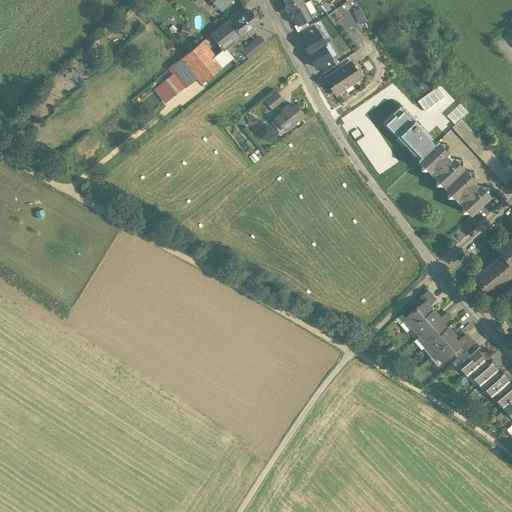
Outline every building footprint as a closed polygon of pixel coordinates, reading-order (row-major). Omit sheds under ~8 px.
[(25,85),(29,88),(105,13),(101,9),(106,4),(104,3),(107,0),(70,0),(52,18),(34,0),(10,0),(8,2),(17,10),(10,17),(31,39),(1,68),(9,76),(5,80),(16,92),(21,88),(21,89),(25,85)] [(194,0),(199,4),(203,0),(211,0),(220,9),(229,0),(194,0)] [(283,0),(287,7),(285,8),(287,13),(304,4),(301,0),(283,0)] [(304,4),(287,13),(290,18),(292,17),(297,25),(297,26),(306,21),(311,18),(304,4)] [(136,9),(147,21),(151,17),(140,6),(136,9)] [(245,6),(236,13),(239,18),(249,10),(245,6)] [(366,21),(360,9),(354,12),(360,25),(366,21)] [(232,24),(231,24),(240,35),(241,36),(246,31),(248,33),(252,30),(250,28),(258,22),(249,10),(239,18),(232,24)] [(236,13),(229,20),(232,24),(239,18),(236,13)] [(229,20),(211,34),(223,49),(229,44),(240,35),(231,24),(232,24),(229,20)] [(306,21),(297,26),(297,25),(294,26),(298,32),(301,30),(308,27),(306,21)] [(308,27),(301,30),(305,38),(316,31),(320,30),(316,23),(308,27)] [(316,31),(301,40),(310,53),(323,45),(324,44),(316,31)] [(267,33),(251,46),(240,55),(235,64),(238,68),(272,40),(267,33)] [(214,56),(202,41),(181,59),(196,77),(201,84),(223,67),(214,56)] [(331,59),(323,45),(310,53),(308,54),(316,68),(319,66),(331,59)] [(223,49),(214,56),(223,67),(231,59),(225,52),(223,49)] [(334,57),(319,66),(323,73),(338,64),(334,57)] [(347,57),(337,64),(340,69),(348,64),(349,65),(351,63),(347,57)] [(196,77),(181,59),(168,68),(184,87),(196,77)] [(340,69),(327,79),(337,94),(359,79),(349,65),(348,64),(340,69)] [(439,100),(443,97),(436,88),(432,91),(439,100)] [(434,104),(439,100),(432,91),(427,95),(434,104)] [(277,94),(267,102),(271,108),(282,100),(277,94)] [(429,107),(434,104),(427,95),(422,98),(429,107)] [(425,111),(429,107),(422,98),(418,102),(425,111)] [(464,117),(468,113),(459,104),(455,107),(464,117)] [(290,110),(287,107),(281,111),(282,113),(271,122),(281,134),(293,124),(297,120),(298,121),(304,116),(295,106),(290,110)] [(392,110),(382,120),(419,159),(436,143),(401,106),(394,112),(392,110)] [(460,120),(464,117),(455,107),(451,111),(460,120)] [(456,124),(460,120),(451,111),(447,115),(456,124)] [(486,147),(460,120),(456,124),(451,128),(478,156),(486,147)] [(436,143),(419,159),(430,171),(428,173),(432,177),(434,175),(445,187),(462,170),(436,143)] [(511,175),(511,174),(486,147),(478,156),(504,183),(511,175)] [(489,198),(462,170),(445,187),(456,199),(455,200),(459,204),(460,203),(471,214),(489,198)] [(511,237),(496,251),(500,256),(511,269),(511,267),(511,237)] [(500,256),(472,279),(487,298),(511,277),(511,269),(500,256)] [(427,291),(418,299),(422,304),(431,296),(427,291)] [(406,317),(404,319),(412,328),(430,312),(428,310),(426,310),(426,307),(427,307),(435,300),(431,296),(422,304),(406,317)] [(430,312),(412,328),(419,337),(439,320),(432,311),(430,312)] [(439,320),(419,337),(427,345),(445,330),(443,327),(441,328),(441,325),(443,325),(450,318),(446,313),(439,320)] [(408,332),(412,328),(404,319),(406,317),(403,314),(397,319),(400,323),(408,332)] [(445,330),(427,345),(434,354),(453,338),(454,337),(447,328),(445,330)] [(453,338),(434,354),(442,363),(460,347),(469,340),(465,335),(457,342),(457,343),(454,343),(455,341),(453,338)] [(469,340),(460,347),(464,352),(465,351),(473,344),(469,340)] [(473,344),(465,351),(469,355),(475,351),(476,349),(477,350),(479,347),(475,342),(473,344)] [(464,352),(453,361),(459,369),(464,365),(461,362),(469,355),(465,351),(464,352)] [(469,355),(461,362),(464,365),(459,369),(465,376),(468,374),(484,361),(480,357),(475,351),(469,355)] [(484,361),(468,374),(479,386),(480,385),(494,373),(484,361)] [(494,373),(480,385),(490,397),(491,396),(506,384),(495,372),(494,373)] [(506,384),(491,396),(502,408),(511,399),(511,389),(507,383),(506,384)] [(511,399),(502,408),(508,415),(511,411),(511,399)]
